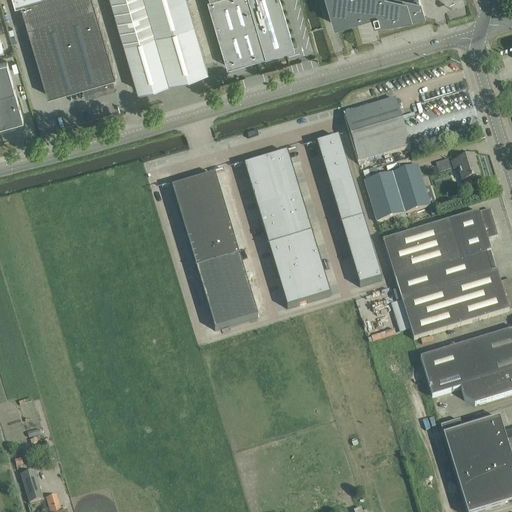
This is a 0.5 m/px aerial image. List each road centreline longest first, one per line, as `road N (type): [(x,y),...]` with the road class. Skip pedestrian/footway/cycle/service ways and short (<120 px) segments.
road 1 (unclassified): [(0,170),(479,33)]
road 2 (tertiary): [(511,170),(475,50),(479,33)]
